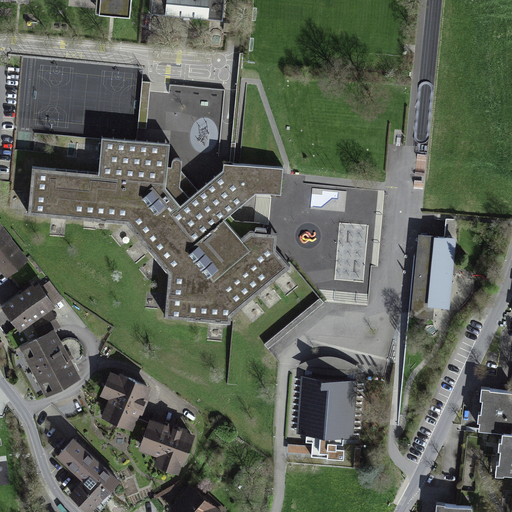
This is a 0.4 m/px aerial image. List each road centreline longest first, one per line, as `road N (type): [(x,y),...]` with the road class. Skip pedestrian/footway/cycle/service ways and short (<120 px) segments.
road 1 (residential): [(511,276),(400,511)]
road 2 (residential): [(0,50),(232,67)]
road 3 (residential): [(0,379),(74,511)]
